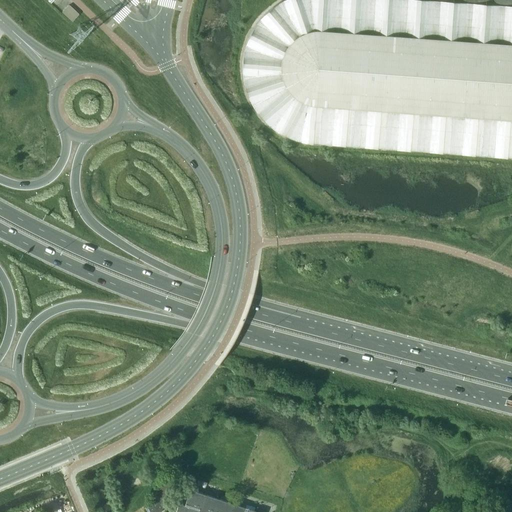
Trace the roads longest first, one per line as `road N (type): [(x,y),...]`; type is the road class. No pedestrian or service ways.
road 1 (tertiary): [(152,126),(189,154),(214,193),(222,240),(217,272),(197,321),(165,365),(118,398),(72,410)]
road 2 (trunk): [(289,321),(181,287),(0,206)]
road 3 (trunk): [(289,321),(188,280),(96,227),(74,183),(89,140)]
road 4 (trunk): [(230,326),(511,401)]
road 5 (trunk): [(16,377),(27,331),(70,305),(230,326)]
road 6 (trunk): [(0,230),(77,269),(230,326)]
road 7 (trunk): [(511,380),(289,321)]
